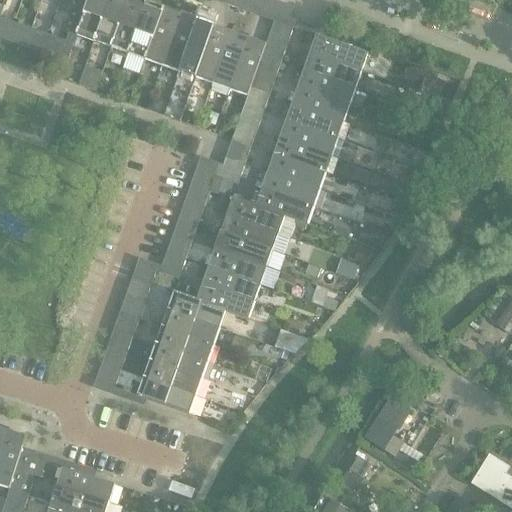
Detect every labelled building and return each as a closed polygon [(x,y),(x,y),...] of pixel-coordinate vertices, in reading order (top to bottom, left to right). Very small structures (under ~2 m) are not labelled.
[(110,0),(89,0),(77,37),(95,43),(110,0)] [(129,0),(110,0),(95,43),(113,49),(129,0)] [(148,3),(138,0),(129,0),(113,49),(129,55),(148,3)] [(243,0),(228,0),(227,6),(240,11),(243,0)] [(258,3),(248,0),(243,0),(240,11),(254,15),(258,3)] [(165,9),(148,3),(129,55),(146,61),(165,9)] [(279,11),(265,6),(260,18),(274,23),(279,11)] [(182,15),(165,9),(146,61),(164,67),(182,15)] [(197,21),(182,15),(164,67),(179,73),(197,21)] [(12,23),(0,18),(0,32),(8,35),(12,23)] [(215,27),(197,21),(179,73),(197,79),(215,27)] [(19,25),(14,37),(27,42),(32,30),(19,25)] [(294,29),(282,25),(277,39),(289,43),(294,29)] [(232,33),(215,27),(197,79),(214,85),(232,33)] [(46,35),(32,30),(27,42),(41,47),(46,35)] [(249,39),(232,33),(214,85),(230,91),(249,39)] [(53,37),(48,50),(62,54),(66,42),(53,37)] [(369,55),(317,37),(311,55),(363,73),(369,55)] [(267,46),(249,39),(230,91),(248,98),(267,46)] [(287,50),(275,46),(270,59),(282,63),(287,50)] [(363,73),(311,55),(305,72),(357,90),(363,73)] [(282,63),(270,59),(265,73),(277,77),(282,63)] [(357,90),(305,72),(298,89),(350,108),(357,90)] [(275,84),(263,80),(258,93),(270,97),(275,84)] [(350,108),(298,89),(293,106),(345,124),(350,108)] [(270,97),(258,93),(253,107),(265,111),(270,97)] [(345,124),(293,106),(287,122),(339,141),(345,124)] [(263,118),(251,114),(246,126),(258,130),(263,118)] [(339,141),(287,122),(281,139),(333,157),(339,141)] [(258,130),(246,126),(241,141),(253,145),(258,130)] [(333,157),(281,139),(275,157),(327,175),(333,157)] [(251,152),(239,147),(234,161),(246,165),(251,152)] [(327,175),(275,157),(269,173),(321,191),(327,175)] [(246,165),(234,161),(229,175),(241,179),(246,165)] [(321,191),(269,173),(262,191),(314,210),(321,191)] [(204,174),(199,188),(211,193),(216,178),(204,174)] [(211,193),(199,188),(194,201),(206,206),(211,193)] [(262,191),(257,207),(256,208),(298,223),(308,227),(314,210),(262,191)] [(298,223),(256,208),(257,207),(234,199),(228,217),(280,235),(292,240),(298,223)] [(204,212),(192,208),(187,223),(199,227),(204,212)] [(280,235),(228,217),(221,235),(273,254),(280,235)] [(199,227),(187,223),(182,235),(194,240),(199,227)] [(273,254),(221,235),(216,251),(268,270),(273,254)] [(192,246),(180,242),(175,255),(187,260),(192,246)] [(268,270),(216,251),(210,267),(262,286),(268,270)] [(187,260),(175,255),(170,269),(182,273),(187,260)] [(262,286),(210,267),(203,286),(255,304),(262,286)] [(145,269),(140,282),(152,286),(157,273),(145,269)] [(152,286),(140,282),(135,296),(147,300),(152,286)] [(255,304),(203,286),(198,302),(227,312),(227,313),(249,321),(255,304)] [(198,302),(175,294),(168,312),(220,331),(227,313),(227,312),(198,302)] [(324,308),(324,309),(335,313),(339,303),(327,299),(324,308)] [(145,307),(133,303),(128,317),(140,321),(145,307)] [(511,307),(499,325),(511,334),(511,307)] [(220,331),(168,312),(162,329),(214,348),(220,331)] [(140,321),(128,317),(123,330),(135,334),(140,321)] [(214,348),(162,329),(156,346),(209,364),(214,348)] [(133,341),(121,337),(116,350),(128,354),(133,341)] [(209,364),(156,346),(151,362),(203,381),(209,364)] [(128,354),(116,350),(111,364),(123,368),(128,354)] [(203,381),(151,362),(145,379),(197,398),(203,381)] [(121,375),(108,370),(104,384),(116,388),(121,375)] [(197,398),(145,379),(138,397),(190,416),(197,398)] [(379,419),(367,439),(386,452),(399,432),(379,419)] [(0,460),(9,432),(0,429),(0,460)] [(27,438),(9,432),(0,460),(0,487),(10,490),(27,438)] [(489,455),(470,485),(511,511),(511,478),(505,475),(510,468),(489,455)] [(361,479),(370,465),(358,458),(350,471),(361,479)] [(46,465),(28,459),(24,473),(42,479),(46,465)] [(63,469),(58,488),(110,505),(116,486),(115,486),(95,479),(63,469)] [(34,484),(21,480),(17,494),(29,497),(34,484)] [(58,488),(52,505),(75,511),(107,511),(110,505),(58,488)] [(29,497),(17,494),(13,507),(25,511),(29,497)] [(456,499),(448,511),(455,511),(462,503),(456,499)] [(351,511),(352,511),(333,500),(325,511),(351,511)]
